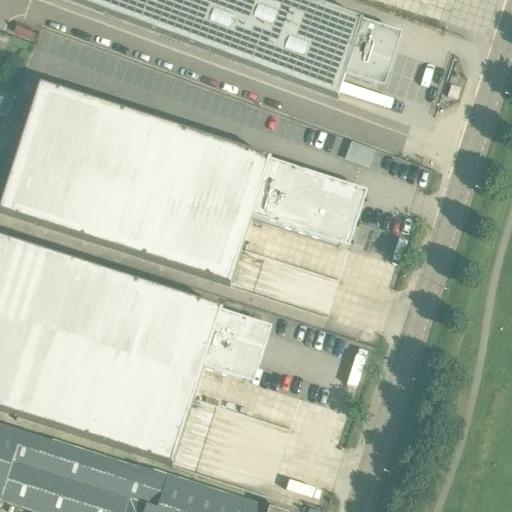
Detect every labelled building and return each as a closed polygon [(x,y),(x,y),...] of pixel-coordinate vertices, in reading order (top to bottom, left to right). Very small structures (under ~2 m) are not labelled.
[(364,21),(306,0),(62,0),(339,102),(346,78),(374,87),(392,32),(364,23),(364,21)] [(0,214),(132,257),(228,288),(230,289),(230,287),(229,287),(229,285),(251,218),(337,246),(355,190),(270,163),(271,161),(264,158),(230,148),(173,129),(78,99),(39,86),(32,108),(12,172),(0,208),(0,214)] [(460,90),(451,87),(448,98),(456,101),(460,90)] [(0,116),(7,118),(12,104),(0,100),(0,116)] [(353,141),(347,159),(369,167),(376,149),(353,141)] [(75,437),(170,468),(172,469),(173,467),(171,466),(202,369),(242,382),(260,326),(222,314),(223,312),(0,240),(0,413),(17,419),(75,437)] [(137,471),(0,427),(0,502),(31,511),(273,511),(271,511),(270,510),(270,511),(258,507),(138,468),(137,471)]
